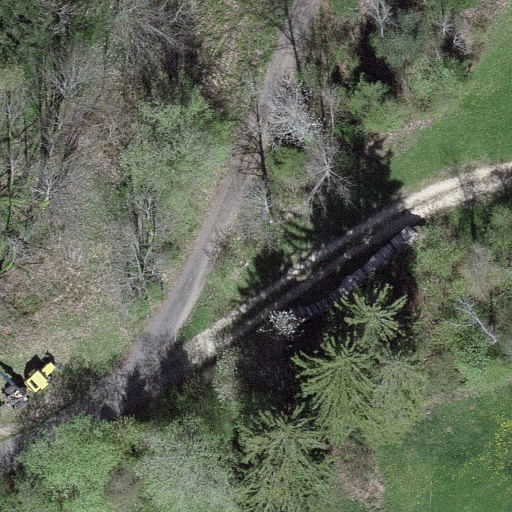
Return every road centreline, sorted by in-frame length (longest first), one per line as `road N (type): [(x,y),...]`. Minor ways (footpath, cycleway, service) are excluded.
road 1 (track): [(0,468),(94,420),(386,218),(511,189)]
road 2 (track): [(166,363),(284,99),(317,0)]
